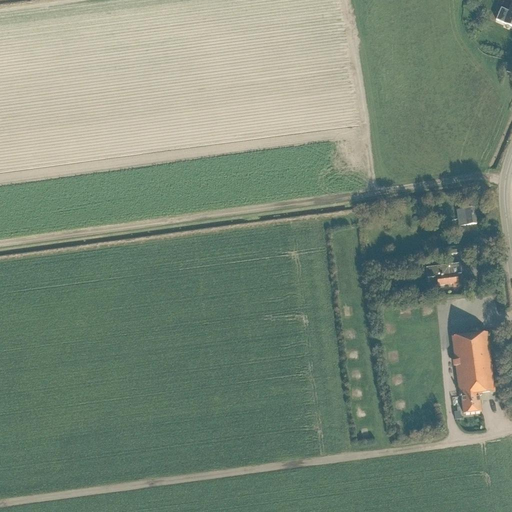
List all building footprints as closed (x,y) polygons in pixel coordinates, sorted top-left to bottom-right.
[(501,9),(496,20),(511,27),(511,3),(511,4),(509,12),(501,9)] [(474,208),(457,210),(459,226),(476,224),(474,208)] [(460,247),(447,248),(447,255),(461,254),(460,247)] [(421,262),(412,263),(413,272),(423,271),(421,262)] [(461,263),(426,267),(427,277),(437,276),(438,286),(453,284),(453,287),(459,286),(458,273),(462,273),(461,263)] [(460,397),(479,395),(495,393),(487,333),(452,337),(460,397)] [(479,395),(460,397),(460,398),(461,398),(463,415),(481,412),(479,395)]
